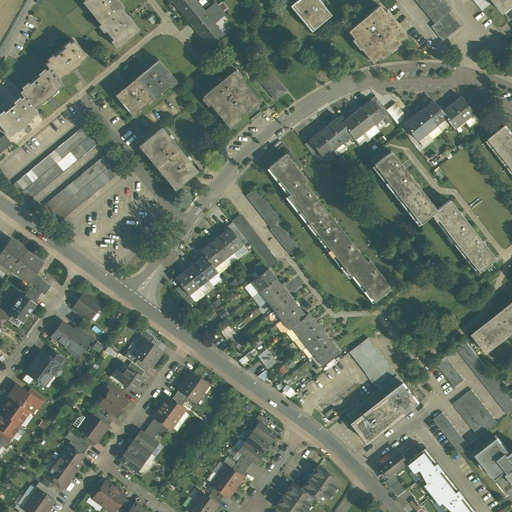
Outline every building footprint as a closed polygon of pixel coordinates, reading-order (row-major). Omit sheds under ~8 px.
[(85,0),(84,1),(102,23),(120,8),(123,6),(117,0),(85,0)] [(174,0),(180,7),(178,9),(190,23),(192,21),(204,12),(194,0),(174,0)] [(298,0),(291,6),(296,12),(294,13),(305,26),(307,25),(312,30),(330,15),(316,0),(298,0)] [(431,4),(427,0),(426,0),(419,7),(422,11),(431,4)] [(441,0),(435,0),(431,4),(434,9),(443,2),(441,0)] [(491,5),(487,0),(472,0),(482,12),(491,5)] [(511,0),(491,0),(504,14),(511,7),(511,0)] [(443,2),(434,9),(438,13),(447,6),(443,2)] [(204,12),(192,21),(199,30),(197,31),(210,46),(223,35),(211,22),(222,13),(214,3),(204,12)] [(431,4),(422,11),(426,16),(434,9),(431,4)] [(378,6),(368,15),(369,16),(359,25),(358,23),(348,32),(359,45),(361,43),(364,47),(360,49),(372,63),(385,52),(383,49),(390,43),(392,46),(405,35),(393,22),(390,24),(387,21),(389,19),(378,6)] [(447,6),(438,13),(442,18),(448,14),(451,11),(447,6)] [(102,23),(100,25),(118,47),(138,30),(120,8),(102,23)] [(434,9),(426,16),(430,20),(438,13),(434,9)] [(438,13),(430,20),(434,25),(438,22),(442,18),(438,13)] [(442,18),(438,22),(442,27),(444,26),(448,22),(452,19),(448,14),(442,18)] [(459,27),(452,19),(448,22),(455,31),(459,27)] [(434,25),(430,28),(435,33),(439,30),(442,27),(438,22),(434,25)] [(455,31),(448,22),(444,26),(451,34),(455,31)] [(442,27),(439,30),(446,38),(451,34),(444,26),(442,27)] [(446,38),(439,30),(435,33),(442,42),(446,38)] [(73,40),(44,64),(48,69),(58,80),(64,75),(63,74),(69,69),(71,72),(76,68),(74,65),(79,61),(80,62),(87,57),(73,40)] [(157,61),(136,79),(153,99),(174,81),(157,61)] [(48,69),(20,92),(24,97),(33,109),(39,104),(38,102),(44,98),(46,100),(51,96),(49,94),(55,89),(56,90),(62,85),(58,80),(48,69)] [(263,70),(256,76),(260,80),(267,74),(263,70)] [(257,101),(232,72),(202,97),(226,127),(257,101)] [(285,91),(269,72),(267,74),(260,80),(259,80),(275,99),(285,91)] [(153,99),(136,79),(115,97),(131,117),(153,99)] [(388,113),(375,96),(370,100),(383,117),(388,113)] [(24,97),(0,116),(0,126),(8,137),(15,132),(14,131),(20,126),(21,128),(26,125),(24,122),(30,118),(31,119),(37,114),(33,109),(24,97)] [(464,102),(461,97),(451,104),(464,122),(474,114),(464,102)] [(478,109),(469,98),(464,102),(473,113),(478,109)] [(383,117),(370,100),(360,108),(374,125),(383,117)] [(441,112),(432,101),(423,108),(436,125),(446,118),(441,112)] [(464,122),(451,104),(441,112),(446,118),(455,129),(464,122)] [(404,123),(390,106),(385,109),(399,127),(404,124),(404,123)] [(374,125),(360,108),(351,115),(364,132),(374,125)] [(436,125),(423,108),(414,116),(427,133),(436,125)] [(364,132),(351,115),(341,123),(351,135),(355,140),(364,132)] [(427,133),(414,116),(404,123),(404,124),(417,140),(427,133)] [(338,118),(328,126),(342,143),(351,135),(341,123),(338,118)] [(92,134),(85,126),(80,129),(88,138),(92,134)] [(342,143),(328,126),(319,133),(332,150),(342,143)] [(510,167),(511,166),(511,135),(504,126),(488,139),(510,167)] [(88,138),(80,129),(76,133),(83,142),(88,138)] [(167,138),(160,129),(140,146),(158,167),(178,151),(171,142),(172,141),(168,137),(167,138)] [(83,142),(76,133),(71,137),(79,145),(83,142)] [(332,150),(319,133),(309,141),(322,158),(332,150)] [(99,143),(92,134),(88,138),(95,147),(99,143)] [(11,145),(4,136),(0,138),(0,140),(7,148),(11,145)] [(79,145),(71,137),(67,140),(74,149),(79,145)] [(95,147),(88,138),(83,142),(90,150),(95,147)] [(74,149),(67,140),(62,144),(69,153),(74,149)] [(322,158),(309,141),(304,145),(318,161),(322,158)] [(90,150),(83,142),(79,145),(86,154),(90,150)] [(69,153),(62,144),(58,148),(65,157),(69,153)] [(79,145),(74,149),(81,158),(86,154),(79,145)] [(65,157),(58,148),(53,152),(60,161),(65,157)] [(81,158),(74,149),(69,153),(76,162),(81,158)] [(178,151),(158,167),(176,189),(196,172),(189,163),(186,159),(185,159),(178,151)] [(60,161),(53,152),(48,156),(55,164),(60,161)] [(397,194),(413,181),(390,152),(374,165),(397,194)] [(76,162),(69,153),(65,157),(72,166),(76,162)] [(114,163),(107,154),(103,157),(110,166),(114,163)] [(290,194),(304,184),(307,181),(285,154),(269,167),(290,194)] [(55,164),(48,156),(44,159),(51,168),(55,164)] [(72,166),(65,157),(60,161),(67,169),(72,166)] [(110,166),(103,157),(98,161),(106,170),(110,166)] [(51,168),(44,159),(39,163),(46,172),(51,168)] [(60,161),(55,164),(63,173),(67,169),(60,161)] [(106,170),(98,161),(94,165),(101,174),(106,170)] [(46,172),(39,163),(34,167),(42,176),(46,172)] [(122,171),(114,163),(110,166),(117,175),(122,171)] [(63,173),(55,164),(51,168),(58,177),(63,173)] [(101,174),(94,165),(89,168),(97,177),(101,174)] [(117,175),(110,166),(106,170),(113,178),(117,175)] [(42,176),(34,167),(30,171),(37,179),(42,176)] [(58,177),(51,168),(46,172),(54,181),(58,177)] [(97,177),(89,168),(85,172),(92,181),(97,177)] [(113,178),(106,170),(101,174),(108,182),(113,178)] [(37,179),(30,171),(25,175),(32,183),(37,179)] [(54,181),(46,172),(42,176),(49,185),(54,181)] [(92,181),(85,172),(80,176),(87,185),(92,181)] [(108,182),(101,174),(97,177),(104,186),(108,182)] [(32,183),(25,175),(20,178),(28,187),(32,183)] [(49,185),(42,176),(37,179),(44,188),(49,185)] [(87,185),(80,176),(76,180),(83,189),(87,185)] [(104,186),(97,177),(92,181),(99,190),(104,186)] [(28,187),(20,178),(16,182),(23,191),(28,187)] [(44,188),(37,179),(32,183),(39,192),(44,188)] [(76,180),(71,183),(78,192),(83,189),(76,180)] [(99,190),(92,181),(87,185),(94,193),(99,190)] [(436,210),(413,181),(397,194),(420,223),(432,213),(436,210)] [(23,191),(16,182),(11,186),(18,195),(23,191)] [(39,192),(32,183),(28,187),(35,196),(39,192)] [(78,192),(71,183),(66,187),(74,196),(78,192)] [(308,223),(325,210),(304,184),(290,194),(287,196),(308,223)] [(87,185),(83,189),(90,197),(94,193),(87,185)] [(35,196),(28,187),(23,191),(30,200),(35,196)] [(74,196),(66,187),(62,191),(69,200),(74,196)] [(281,221),(255,188),(246,196),(271,229),(279,223),(281,221)] [(83,189),(78,192),(85,201),(90,197),(83,189)] [(30,200),(23,191),(18,195),(26,203),(30,200)] [(69,200),(62,191),(57,195),(64,204),(69,200)] [(85,201),(78,192),(74,196),(81,205),(85,201)] [(64,204),(57,195),(52,199),(60,207),(64,204)] [(81,205),(74,196),(69,200),(76,208),(81,205)] [(60,207),(52,199),(48,202),(55,211),(60,207)] [(76,208),(69,200),(64,204),(71,212),(76,208)] [(455,243),(472,230),(449,201),(436,210),(432,213),(455,243)] [(55,211),(48,202),(43,206),(50,215),(55,211)] [(71,212),(64,204),(60,207),(67,216),(71,212)] [(67,216),(60,207),(55,211),(62,220),(67,216)] [(330,250),(346,237),(325,210),(308,223),(330,250)] [(62,220),(55,211),(50,215),(57,224),(62,220)] [(277,261),(240,214),(231,221),(233,225),(247,241),(264,264),(268,269),(277,261)] [(271,229),(270,230),(288,254),(298,246),(279,223),(271,229)] [(247,241),(233,225),(229,229),(242,245),(247,241)] [(242,245),(229,229),(219,236),(232,253),(242,245)] [(478,272),(494,259),(472,230),(455,243),(478,272)] [(232,253),(219,236),(210,244),(223,260),(232,253)] [(353,274),(367,264),(346,237),(330,250),(351,276),(353,274)] [(2,249),(0,252),(0,263),(0,264),(1,263),(12,271),(26,251),(10,239),(2,249)] [(223,260),(210,244),(200,251),(204,256),(213,268),(223,260)] [(26,251),(12,271),(23,279),(23,280),(28,284),(36,273),(43,263),(26,251)] [(213,268),(204,256),(194,264),(207,280),(217,273),(213,268)] [(353,274),(375,302),(391,289),(370,262),(367,264),(353,274)] [(207,280),(194,264),(185,271),(198,288),(207,280)] [(264,264),(255,271),(259,276),(268,269),(264,264)] [(259,276),(251,282),(259,292),(275,279),(268,269),(259,276)] [(198,288),(185,271),(175,279),(181,285),(188,295),(189,295),(198,288)] [(36,273),(28,284),(32,287),(35,289),(41,279),(42,278),(36,273)] [(51,286),(41,279),(35,289),(41,293),(44,295),(51,286)] [(275,279),(259,292),(266,301),(283,288),(275,279)] [(188,295),(181,285),(175,289),(189,306),(194,302),(189,295),(188,295)] [(32,287),(25,296),(34,303),(41,293),(35,289),(32,287)] [(283,288),(266,301),(274,311),(290,298),(283,288)] [(101,305),(84,292),(72,309),(89,321),(101,305)] [(21,294),(8,312),(22,323),(36,304),(34,303),(25,296),(21,294)] [(290,298),(274,311),(281,320),(298,307),(290,298)] [(511,302),(498,314),(511,331),(511,302)] [(298,307),(281,320),(289,329),(292,327),(305,316),(298,307)] [(305,316),(292,327),(299,337),(316,324),(308,314),(305,316)] [(511,333),(511,331),(498,314),(471,335),(487,354),(511,333)] [(73,331),(62,323),(52,336),(70,349),(71,352),(76,355),(78,355),(81,351),(81,348),(85,342),(78,337),(79,336),(73,332),(73,331)] [(229,324),(219,331),(223,336),(232,328),(229,324)] [(316,324),(299,337),(307,346),(323,333),(316,324)] [(91,337),(77,327),(73,331),(73,332),(79,336),(78,337),(85,342),(86,341),(87,342),(91,337)] [(232,328),(223,336),(226,340),(236,333),(232,328)] [(144,330),(139,336),(142,339),(143,338),(150,343),(154,337),(144,330)] [(331,343),(323,333),(307,346),(314,356),(331,343)] [(398,375),(368,337),(348,352),(378,391),(398,375)] [(137,346),(156,360),(162,352),(150,343),(143,338),(142,339),(141,340),(139,340),(138,341),(136,343),(136,345),(137,346)] [(511,410),(511,400),(465,341),(456,348),(508,414),(511,410)] [(331,343),(314,356),(322,366),(338,352),(331,343)] [(156,360),(137,346),(132,353),(139,359),(151,367),(156,360)] [(63,358),(50,349),(45,355),(58,364),(63,358)] [(132,353),(128,350),(124,357),(131,362),(135,365),(139,359),(132,353)] [(45,355),(41,352),(26,372),(44,385),(52,374),(53,375),(56,375),(59,373),(60,370),(59,367),(60,366),(58,364),(45,355)] [(269,353),(260,360),(263,365),(273,357),(269,353)] [(273,357),(263,365),(267,369),(276,362),(273,357)] [(464,380),(446,357),(436,364),(455,388),(464,380)] [(135,365),(131,362),(127,367),(141,376),(144,371),(135,365)] [(127,367),(124,364),(119,372),(121,374),(117,379),(124,384),(126,388),(128,387),(134,391),(143,378),(141,376),(127,367)] [(206,375),(196,368),(192,373),(202,380),(206,375)] [(192,373),(190,372),(184,380),(202,394),(209,385),(192,373)] [(378,391),(347,416),(352,423),(378,403),(404,383),(398,375),(378,391)] [(202,394),(184,380),(177,389),(178,390),(188,397),(196,403),(202,394)] [(125,392),(110,381),(106,387),(110,390),(110,389),(121,397),(125,392)] [(420,403),(404,383),(378,403),(394,423),(420,403)] [(28,394),(16,386),(8,397),(10,398),(29,411),(31,413),(36,406),(37,408),(41,403),(28,394)] [(44,398),(31,388),(28,394),(41,403),(44,398)] [(121,397),(110,389),(110,390),(103,400),(107,402),(104,406),(105,408),(116,416),(125,403),(124,399),(121,397)] [(472,389),(453,404),(479,437),(497,422),(472,389)] [(188,397),(178,390),(174,395),(184,402),(188,397)] [(184,402),(174,395),(171,399),(181,406),(184,402)] [(171,399),(167,397),(160,407),(178,419),(185,409),(181,406),(171,399)] [(29,411),(10,398),(4,407),(14,414),(12,417),(21,423),(29,411)] [(394,423),(378,403),(352,423),(368,443),(394,423)] [(14,414),(4,407),(0,412),(2,413),(19,425),(21,423),(12,417),(14,414)] [(178,419),(160,407),(152,417),(154,418),(164,425),(170,430),(178,419)] [(111,422),(97,411),(93,416),(108,427),(111,422)] [(468,445),(442,412),(433,420),(459,453),(468,445)] [(19,425),(2,413),(0,415),(0,429),(11,438),(20,426),(19,425)] [(93,416),(89,413),(88,413),(89,414),(85,418),(78,428),(87,435),(97,442),(107,427),(108,427),(93,416)] [(259,414),(255,419),(259,422),(259,421),(265,426),(269,421),(259,414)] [(79,417),(77,418),(73,424),(78,428),(85,418),(84,417),(81,417),(79,417)] [(164,425),(154,418),(151,423),(160,430),(164,425)] [(265,426),(259,421),(259,422),(251,431),(269,444),(276,434),(265,426)] [(160,430),(151,423),(147,428),(157,435),(160,430)] [(157,435),(147,428),(144,432),(153,439),(157,435)] [(11,438),(0,429),(0,437),(7,443),(11,438)] [(144,432),(140,430),(133,440),(151,453),(158,443),(144,432)] [(269,444),(251,431),(244,441),(262,454),(269,444)] [(75,434),(70,442),(84,452),(90,445),(83,440),(75,434)] [(97,442),(87,435),(83,440),(90,445),(93,447),(97,442)] [(7,443),(0,437),(0,444),(1,445),(6,449),(9,444),(7,443)] [(511,452),(508,456),(506,454),(508,452),(497,438),(475,456),(495,480),(507,471),(508,473),(506,475),(511,482),(511,452)] [(151,453),(133,440),(126,450),(144,463),(151,453)] [(262,454),(244,441),(237,451),(242,455),(252,461),(255,464),(262,454)] [(70,442),(55,462),(73,475),(81,464),(78,461),(84,452),(70,442)] [(408,463),(433,495),(450,481),(441,469),(442,469),(439,464),(438,465),(426,449),(408,463)] [(144,463),(126,450),(119,460),(121,461),(130,468),(137,473),(144,463)] [(399,452),(382,465),(383,466),(379,469),(385,477),(389,474),(391,476),(408,463),(399,452)] [(252,461),(242,455),(238,459),(248,466),(252,461)] [(248,466),(238,459),(235,464),(244,471),(248,466)] [(130,468),(121,461),(117,466),(127,473),(130,468)] [(73,475),(55,462),(47,474),(64,487),(73,475)] [(231,469),(225,464),(218,475),(235,487),(243,477),(241,476),(231,469)] [(244,471),(235,464),(231,469),(241,476),(244,471)] [(340,480),(318,465),(301,489),(313,497),(322,504),(330,493),(332,495),(334,492),(332,491),(340,480)] [(235,487),(218,475),(210,484),(214,487),(224,494),(228,497),(235,487)] [(400,480),(390,487),(398,497),(407,489),(400,480)] [(92,499),(102,506),(115,488),(105,481),(99,489),(92,499)] [(450,481),(433,495),(446,511),(475,511),(463,496),(460,491),(459,492),(450,481)] [(301,489),(292,482),(275,506),(282,511),(302,511),(304,511),(305,511),(306,511),(308,510),(306,508),(313,497),(301,489)] [(60,490),(50,483),(47,487),(56,494),(60,490)] [(95,485),(88,495),(92,499),(99,489),(95,485)] [(47,487),(46,487),(43,492),(53,499),(56,494),(47,487)] [(224,494),(214,487),(211,492),(221,499),(224,494)] [(43,492),(37,488),(29,498),(47,511),(54,500),(53,499),(43,492)] [(115,488),(102,506),(110,511),(113,511),(117,508),(123,498),(125,496),(115,488)] [(207,497),(199,491),(193,500),(209,511),(212,511),(218,505),(217,504),(207,497)] [(221,499),(211,492),(207,497),(217,504),(221,499)] [(29,498),(24,495),(18,503),(23,506),(29,498)] [(46,511),(47,511),(29,498),(23,506),(21,509),(25,511),(46,511)] [(123,498),(117,508),(121,511),(128,501),(123,498)] [(421,508),(414,499),(410,502),(417,511),(421,508)] [(209,511),(193,500),(186,509),(190,511),(209,511)] [(128,501),(121,511),(122,511),(128,511),(133,505),(128,501)] [(128,511),(141,511),(144,509),(135,502),(128,511)]
